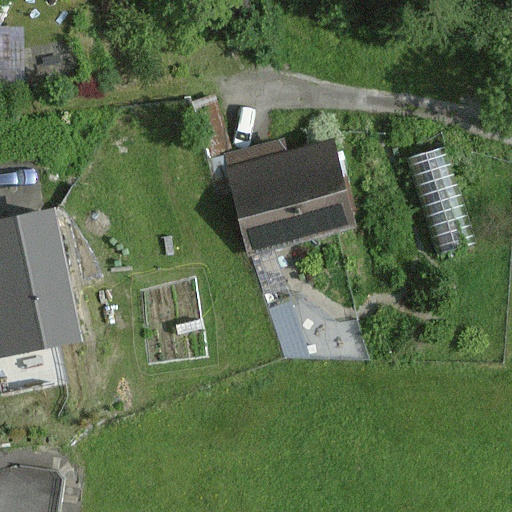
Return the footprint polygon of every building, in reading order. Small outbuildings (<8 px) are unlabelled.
[(257,12),(250,0),(195,0),(214,35),(257,12)] [(214,96),(191,104),(207,154),(231,146),(214,96)] [(283,140),(225,154),(249,252),(354,226),(332,140),(287,152),(283,140)] [(444,148),(410,158),(438,254),(472,244),(444,148)] [(54,209),(0,220),(0,359),(82,342),(54,209)]
